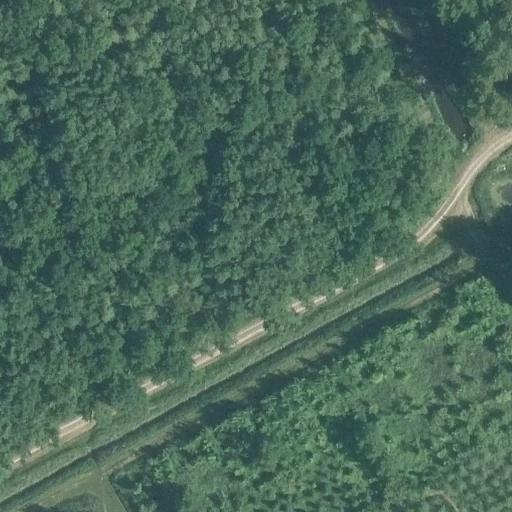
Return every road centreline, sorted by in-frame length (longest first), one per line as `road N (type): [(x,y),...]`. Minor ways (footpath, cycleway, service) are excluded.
road 1 (track): [(511,243),(17,511)]
road 2 (track): [(511,294),(453,197),(465,165),(511,134)]
